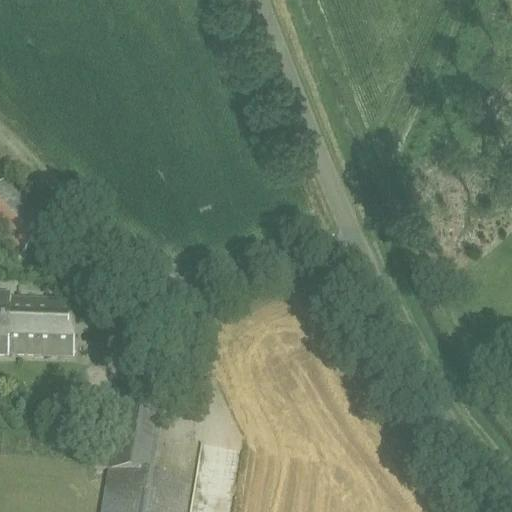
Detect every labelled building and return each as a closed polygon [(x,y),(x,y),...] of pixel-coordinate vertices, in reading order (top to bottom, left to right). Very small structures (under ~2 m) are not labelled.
[(0,240),(19,259),(52,224),(5,179),(0,184),(0,240)] [(10,298),(0,297),(0,356),(9,357),(9,356),(10,300),(10,298)] [(75,301),(10,300),(9,356),(73,357),(75,301)] [(104,404),(94,469),(108,471),(153,476),(163,409),(119,403),(118,406),(104,404)] [(153,476),(108,471),(108,472),(101,511),(186,511),(192,482),(153,476)]
